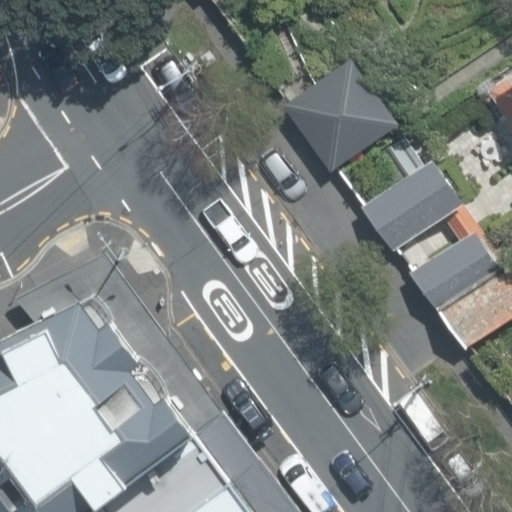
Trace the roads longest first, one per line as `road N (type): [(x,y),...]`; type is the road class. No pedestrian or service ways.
road 1 (secondary): [(431,511),(157,135)]
road 2 (tertiary): [(157,135),(0,223)]
road 3 (secondary): [(157,135),(81,0)]
